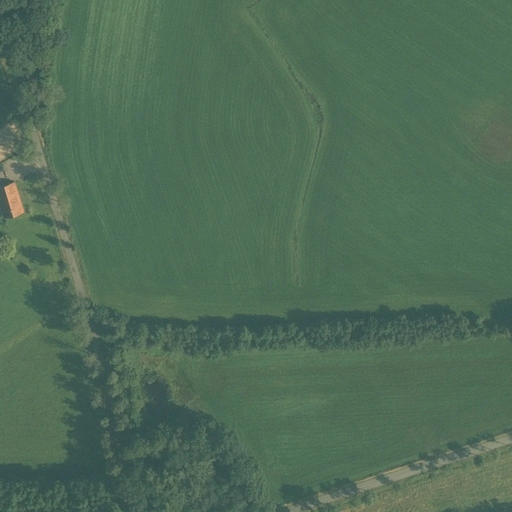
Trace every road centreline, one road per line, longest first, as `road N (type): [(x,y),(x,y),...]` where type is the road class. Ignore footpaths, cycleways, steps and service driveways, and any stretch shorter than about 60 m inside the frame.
road 1 (tertiary): [(132,511),(69,253),(0,21)]
road 2 (tertiary): [(282,511),(511,438)]
